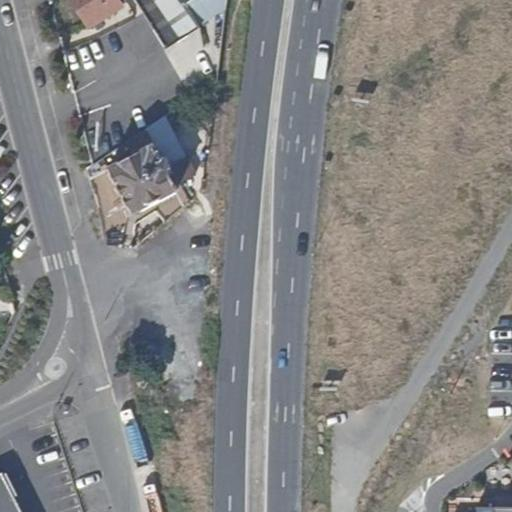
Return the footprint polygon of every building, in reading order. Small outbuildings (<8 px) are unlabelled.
[(115,10),(108,0),(66,0),(84,29),(115,10)] [(193,28),(187,19),(188,18),(185,14),(175,0),(129,0),(154,39),(162,50),(194,30),(193,28)] [(207,0),(175,0),(185,14),(207,0)] [(187,19),(193,28),(218,11),(219,0),(215,0),(188,18),(187,19)] [(164,154),(158,142),(103,170),(123,208),(136,209),(172,191),(171,186),(189,177),(179,159),(160,169),(155,158),(164,154)] [(182,206),(175,196),(152,211),(160,224),(182,206)] [(17,511),(0,477),(0,511),(17,511)]
